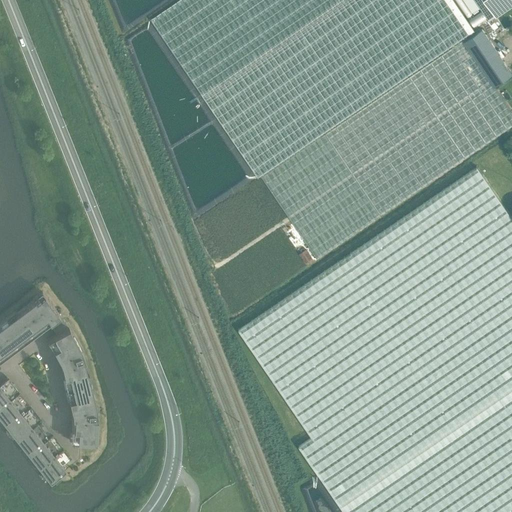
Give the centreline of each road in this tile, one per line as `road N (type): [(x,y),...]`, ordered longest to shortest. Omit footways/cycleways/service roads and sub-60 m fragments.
road 1 (secondary): [(150,511),(175,453),(170,412),(8,0)]
road 2 (residential): [(10,365),(59,430),(66,424),(54,361),(40,342)]
